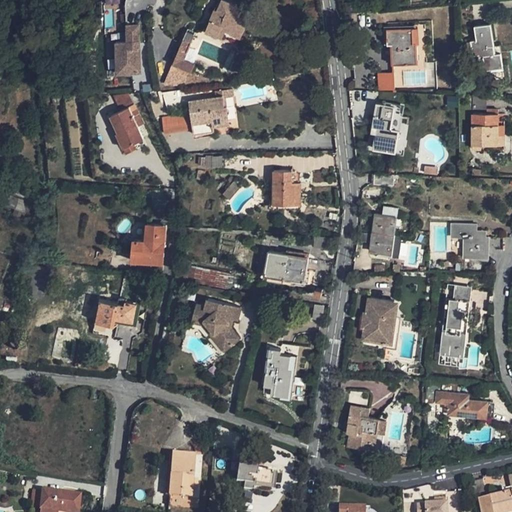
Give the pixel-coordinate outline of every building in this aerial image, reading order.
[(211,20),(206,32),(222,39),(226,30),(231,33),(231,34),(241,38),(247,23),(244,21),(246,15),(241,13),(243,8),(224,0),(222,0),(213,21),(211,20)] [(213,21),(222,0),(218,0),(210,20),(211,20),(213,21)] [(491,23),(475,26),(477,40),(470,41),(472,56),(479,55),(482,73),(503,70),(500,48),(494,49),(491,23)] [(128,41),(140,41),(139,25),(127,25),(128,41)] [(417,28),(387,29),(388,44),(392,44),(393,65),(418,63),(417,28)] [(196,32),(188,29),(184,39),(192,42),(196,32)] [(192,42),(184,39),(165,83),(183,85),(189,71),(192,72),(195,64),(184,60),(192,42)] [(117,41),(118,74),(141,73),(140,41),(128,41),(117,41)] [(394,90),(393,73),(379,74),(380,91),(394,90)] [(233,89),(221,91),(222,97),(223,97),(224,99),(234,97),(233,89)] [(191,113),(162,117),(164,133),(194,129),(194,135),(214,132),(213,121),(229,119),(227,107),(225,107),(224,99),(223,97),(222,97),(221,91),(215,91),(216,98),(190,101),(191,113)] [(130,96),(115,96),(120,108),(128,105),(129,108),(135,105),(130,96)] [(472,97),(472,110),(487,110),(487,97),(472,97)] [(391,129),(395,106),(377,104),(373,127),(377,128),(374,148),(396,152),(400,130),(391,129)] [(129,108),(111,116),(119,133),(117,134),(124,148),(143,139),(138,127),(134,118),(140,115),(135,105),(129,108)] [(403,108),(395,106),(391,129),(400,130),(403,108)] [(499,109),(487,109),(487,113),(473,113),(473,149),(482,149),(482,144),(499,144),(499,109)] [(144,124),(140,115),(134,118),(138,127),(144,124)] [(207,168),(222,166),(221,156),(205,157),(207,168)] [(437,174),(438,167),(426,166),(425,173),(437,174)] [(295,204),(296,183),(293,183),(292,171),(274,171),(274,204),(295,204)] [(398,178),(398,175),(375,173),(374,184),(394,185),(394,177),(398,178)] [(230,199),(241,186),(236,181),(224,194),(230,199)] [(301,183),(296,183),(295,204),(274,204),(274,209),(301,209),(301,183)] [(375,214),(373,232),(392,235),(395,212),(383,211),(383,215),(375,214)] [(167,225),(148,223),(146,241),(138,240),(137,249),(133,248),(132,261),(164,263),(167,225)] [(477,224),(452,224),(451,237),(464,238),(464,257),(489,258),(489,237),(486,237),(477,237),(477,231),(477,224)] [(402,236),(392,235),(373,232),(370,251),(378,252),(377,256),(399,259),(402,236)] [(305,281),(309,257),(269,251),(265,275),(305,281)] [(49,269),(32,264),(30,269),(27,281),(26,286),(26,295),(42,298),(49,269)] [(445,353),(461,355),(465,317),(462,317),(463,311),(469,311),(472,289),(455,287),(454,300),(447,299),(445,317),(450,317),(449,324),(447,323),(446,329),(444,329),(443,345),(446,346),(445,353)] [(134,322),(137,303),(126,301),(126,299),(120,298),(119,303),(102,300),(97,322),(115,326),(117,319),(134,322)] [(197,303),(192,321),(203,324),(205,320),(215,334),(217,332),(222,338),(217,342),(224,351),(240,338),(231,326),(232,323),(230,322),(231,318),(233,319),(236,319),(239,306),(209,298),(206,306),(197,303)] [(390,330),(394,301),(369,298),(366,313),(372,314),(370,328),(367,327),(365,340),(393,344),(394,331),(390,330)] [(394,331),(398,302),(394,301),(390,330),(394,331)] [(215,334),(205,320),(203,324),(217,342),(222,338),(217,332),(215,334)] [(281,353),(282,349),(270,347),(267,371),(265,385),(272,386),(271,394),(289,396),(293,368),(290,368),(291,354),(281,353)] [(441,381),(428,381),(427,403),(434,403),(436,389),(441,389),(441,381)] [(442,392),(438,391),(437,402),(445,402),(445,407),(446,407),(445,410),(449,410),(449,414),(491,418),(492,402),(468,400),(469,394),(460,393),(461,385),(443,384),(442,392)] [(362,407),(351,405),(348,422),(350,422),(348,432),(350,433),(348,446),(373,450),(374,442),(370,442),(372,432),(378,433),(380,419),(361,416),(362,407)] [(370,408),(362,407),(361,416),(369,417),(370,408)] [(387,421),(380,419),(378,433),(385,434),(387,421)] [(192,497),(195,456),(172,454),(169,506),(199,508),(199,498),(192,497)] [(388,461),(402,464),(404,456),(389,454),(388,461)] [(243,490),(255,491),(255,489),(270,491),(273,471),(266,470),(265,471),(258,470),(259,462),(239,460),(236,482),(244,483),(243,490)] [(511,492),(478,499),(480,511),(511,511),(511,475),(508,476),(511,492)] [(78,511),(81,495),(42,490),(42,492),(33,490),(31,509),(57,511),(78,511)] [(446,511),(446,504),(443,504),(443,499),(433,499),(433,504),(416,504),(415,511),(446,511)]
